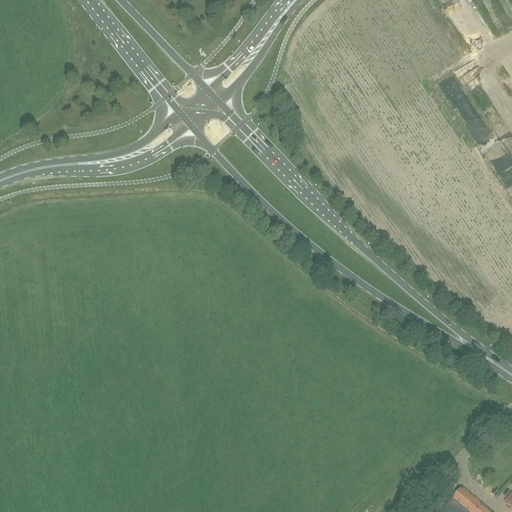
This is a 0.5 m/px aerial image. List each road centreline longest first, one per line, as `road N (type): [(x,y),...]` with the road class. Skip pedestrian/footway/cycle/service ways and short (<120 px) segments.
road 1 (primary): [(189,124),(319,253),(479,353)]
road 2 (primary): [(479,353),(218,101)]
road 3 (primary): [(43,167),(123,164),(189,124)]
road 4 (primary): [(180,112),(139,145),(43,167)]
road 5 (primary): [(90,0),(180,112)]
road 6 (primary): [(218,101),(296,0)]
road 7 (primary): [(207,89),(120,0)]
road 8 (primary): [(289,0),(207,89)]
